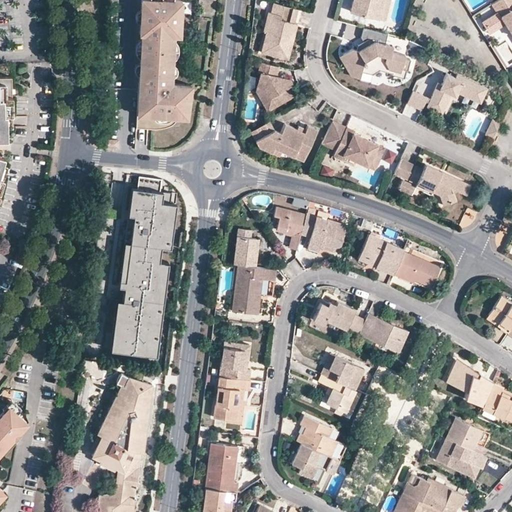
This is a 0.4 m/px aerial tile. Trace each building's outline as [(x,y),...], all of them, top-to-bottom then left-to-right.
[(172,82),(173,75),(173,62),(173,58),(174,39),(175,34),(175,0),(141,0),(141,9),(141,20),(146,20),(145,24),(140,24),(140,32),(142,32),(141,37),(141,56),(140,61),(140,72),(162,73),(161,81),(140,80),(139,88),(138,106),(138,113),(154,114),(153,126),(161,126),(165,124),(169,123),(169,114),(178,115),(188,115),(192,83),(172,82)] [(297,5),(277,0),(273,0),(271,9),(269,9),(267,14),(271,16),(268,29),(265,29),(260,49),(282,54),(286,39),(281,37),(284,26),(291,28),(294,18),(297,5)] [(352,0),(351,8),(379,15),(383,0),(352,0)] [(390,0),(383,0),(379,15),(387,17),(390,0)] [(511,0),(494,0),(492,1),(501,15),(502,14),(507,23),(511,29),(511,0)] [(271,16),(267,14),(263,28),(265,29),(268,29),(271,16)] [(502,14),(501,15),(496,18),(501,27),(507,23),(502,14)] [(298,20),(294,18),(291,28),(284,26),(281,37),(286,39),(282,54),(288,56),(298,20)] [(389,31),(363,24),(361,34),(363,39),(365,43),(356,47),(351,45),(339,52),(351,72),(359,75),(361,67),(371,70),(378,66),(393,70),(394,73),(405,76),(410,56),(404,54),(405,51),(391,48),(392,46),(390,41),(386,41),(389,31)] [(365,43),(363,39),(357,43),(356,47),(365,43)] [(279,63),(261,59),(259,69),(261,69),(257,84),(270,105),(293,92),(288,83),(283,75),(277,73),(279,63)] [(431,96),(413,87),(407,100),(419,105),(423,96),(426,98),(424,102),(442,110),(451,91),(455,92),(457,89),(481,100),(487,85),(457,71),(455,74),(447,70),(442,81),(438,80),(431,96)] [(162,73),(140,72),(140,73),(140,80),(161,81),(162,73)] [(12,87),(11,75),(0,75),(0,128),(5,129),(5,127),(5,113),(5,100),(12,100),(12,95),(12,87)] [(291,77),(283,75),(288,83),(294,80),(291,77)] [(154,114),(138,113),(138,126),(150,126),(153,126),(154,114)] [(178,115),(169,114),(169,123),(172,122),(174,120),(176,118),(178,115)] [(499,120),(492,116),(485,131),(493,134),(499,120)] [(269,117),(251,126),(261,143),(273,148),(275,144),(295,153),(304,157),(318,126),(307,121),(305,125),(304,128),(296,125),(285,121),(281,128),(274,125),(269,117)] [(346,124),(332,118),(331,121),(345,128),(346,124)] [(336,145),(355,154),(369,161),(371,155),(376,153),(380,155),(384,145),(368,137),(367,140),(361,138),(363,135),(354,131),(355,129),(346,124),(345,128),(331,121),(322,139),(336,145)] [(353,159),(355,154),(336,145),(333,151),(353,159)] [(375,164),(380,155),(376,153),(371,155),(369,161),(375,164)] [(423,166),(401,155),(394,171),(417,182),(418,179),(426,182),(425,184),(434,188),(441,192),(445,202),(458,198),(455,190),(458,189),(467,193),(472,183),(448,172),(447,175),(442,173),(443,170),(425,161),(423,166)] [(161,177),(136,174),(113,345),(150,350),(162,264),(152,263),(154,244),(163,245),(170,192),(159,190),(161,177)] [(412,193),(416,185),(402,179),(399,187),(412,193)] [(417,182),(416,185),(431,192),(434,188),(425,184),(426,182),(418,179),(417,182)] [(301,232),(305,214),(276,206),(273,214),(279,216),(276,226),(285,229),(293,231),(293,234),(289,245),(297,247),(301,232)] [(511,222),(511,211),(507,209),(503,218),(511,222)] [(306,213),(305,214),(301,232),(310,234),(309,241),(320,244),(321,239),(336,244),(339,245),(340,244),(341,242),(346,224),(306,213)] [(254,249),(256,237),(250,236),(250,228),(237,227),(232,263),(237,264),(255,266),(257,249),(254,249)] [(393,273),(403,250),(404,248),(368,233),(358,257),(393,273)] [(321,239),(320,244),(334,248),(336,244),(321,239)] [(403,250),(393,273),(401,276),(403,273),(415,278),(431,285),(439,267),(438,264),(403,250)] [(275,268),(255,266),(237,264),(233,298),(238,299),(237,311),(258,313),(262,278),(274,279),(275,268)] [(403,273),(401,276),(413,281),(415,278),(403,273)] [(511,300),(503,294),(490,313),(505,322),(502,325),(501,327),(508,332),(511,325),(511,300)] [(313,319),(324,324),(326,319),(339,325),(359,334),(365,319),(354,314),(356,309),(338,302),(337,304),(330,301),(329,306),(320,302),(313,319)] [(407,331),(368,313),(365,319),(359,334),(397,352),(407,331)] [(505,322),(490,313),(488,316),(502,325),(505,322)] [(337,329),(339,325),(326,319),(324,324),(337,329)] [(223,341),(222,346),(244,349),(241,367),(247,367),(250,344),(223,341)] [(244,349),(222,346),(219,375),(222,375),(249,378),(250,368),(247,367),(241,367),(244,349)] [(330,352),(324,365),(329,367),(335,355),(330,352)] [(354,363),(335,355),(329,367),(324,365),(320,373),(322,374),(332,378),(354,389),(362,372),(352,368),(354,363)] [(473,371),(474,368),(457,360),(449,377),(463,383),(463,385),(463,387),(465,387),(466,387),(468,386),(467,392),(465,397),(482,405),(491,387),(493,383),(494,380),(479,371),(478,374),(473,371)] [(364,368),(354,363),(352,368),(362,372),(364,368)] [(99,511),(131,511),(132,511),(135,495),(133,492),(134,482),(137,482),(141,447),(144,448),(147,420),(148,416),(149,412),(150,409),(149,405),(153,380),(144,378),(142,380),(138,378),(138,376),(130,373),(126,382),(122,381),(98,431),(102,433),(93,452),(105,459),(107,454),(113,457),(111,462),(119,466),(117,483),(114,485),(112,486),(109,486),(105,487),(101,487),(98,504),(101,505),(99,511)] [(354,389),(332,378),(322,374),(319,381),(329,385),(332,387),(329,393),(325,401),(345,410),(354,389)] [(250,379),(249,378),(222,375),(221,384),(217,384),(213,417),(237,420),(238,408),(236,405),(239,388),(244,388),(244,389),(248,389),(250,379)] [(463,383),(449,377),(446,382),(467,392),(468,386),(466,387),(465,387),(463,387),(463,385),(463,383)] [(511,391),(493,383),(491,387),(501,392),(500,394),(511,400),(511,397),(511,391)] [(501,392),(491,387),(482,405),(482,407),(511,420),(511,399),(511,400),(500,394),(501,392)] [(20,408),(10,399),(2,408),(3,410),(8,405),(16,413),(20,408)] [(0,449),(12,436),(14,438),(19,433),(17,431),(26,422),(16,413),(8,405),(3,410),(0,413),(0,449)] [(306,434),(302,432),(300,431),(296,439),(300,441),(320,450),(329,454),(336,439),(330,436),(333,428),(305,414),(300,424),(304,426),(309,428),(306,434)] [(475,437),(478,439),(483,429),(455,417),(446,437),(473,450),(477,442),(474,441),(475,437)] [(473,450),(446,437),(436,460),(474,477),(479,467),(484,455),(479,452),(473,450)] [(339,441),(336,439),(329,454),(331,455),(333,456),(339,441)] [(211,441),(207,469),(210,469),(212,451),(215,451),(217,442),(211,441)] [(315,463),(320,450),(300,441),(291,461),(300,466),(298,470),(312,477),(318,464),(315,463)] [(205,486),(226,489),(237,490),(238,480),(234,479),(238,445),(217,442),(215,451),(212,451),(210,469),(207,469),(205,486)] [(483,445),(477,442),(473,450),(479,452),(483,445)] [(84,447),(75,445),(75,446),(74,456),(71,466),(80,468),(84,447)] [(340,459),(333,456),(331,455),(325,469),(334,473),(340,459)] [(487,456),(484,455),(479,467),(481,468),(487,456)] [(418,484),(421,477),(417,475),(413,485),(418,484)] [(437,484),(439,482),(429,477),(427,480),(421,477),(418,484),(413,485),(408,482),(403,492),(445,510),(448,511),(456,511),(459,505),(462,506),(466,495),(453,489),(453,488),(442,483),(441,486),(437,484)] [(222,511),(223,509),(226,489),(205,486),(202,511),(222,511)] [(443,511),(445,510),(403,492),(394,511),(443,511)]
